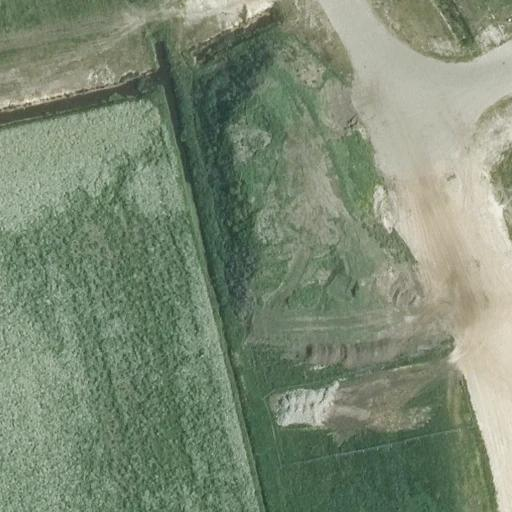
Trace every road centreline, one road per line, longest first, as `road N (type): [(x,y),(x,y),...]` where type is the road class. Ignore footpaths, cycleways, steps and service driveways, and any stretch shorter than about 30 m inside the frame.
road 1 (residential): [(511,366),(409,120)]
road 2 (residential): [(409,120),(338,0)]
road 3 (tertiary): [(369,85),(356,108),(359,148),(388,174),(415,177)]
road 4 (tertiary): [(492,280),(449,158)]
road 5 (tertiary): [(492,280),(456,243),(415,177)]
